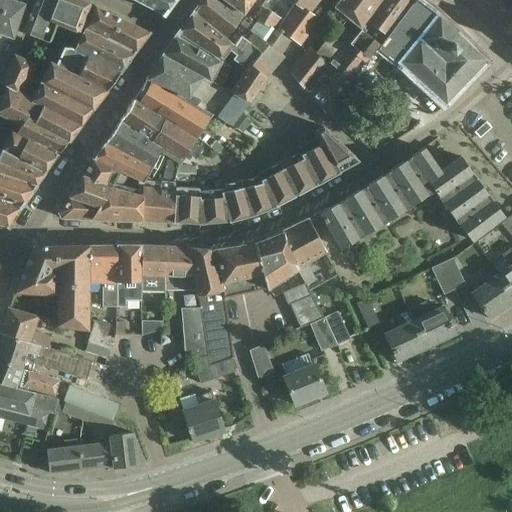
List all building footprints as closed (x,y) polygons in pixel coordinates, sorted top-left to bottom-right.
[(0,0),(0,32),(12,37),(23,4),(11,0),(0,0)] [(79,31),(90,4),(79,0),(35,0),(23,32),(48,42),(56,22),(79,31)] [(134,0),(164,15),(174,0),(134,0)] [(230,92),(249,102),(267,77),(284,57),(280,54),(291,38),(278,27),(262,15),(255,27),(244,19),(248,14),(227,0),(202,0),(193,12),(226,39),(238,22),(252,32),(247,40),(263,52),(250,72),(245,68),(230,92)] [(264,0),(227,0),(248,14),(244,19),(255,27),(262,15),(278,27),(282,21),(260,6),(264,0)] [(295,0),(295,2),(311,12),(319,0),(295,0)] [(419,0),(412,0),(374,51),(327,112),(344,127),(370,99),(362,93),(376,75),(371,71),(384,54),(398,65),(400,63),(446,106),(488,61),(436,13),(419,0)] [(339,0),(331,11),(342,21),(345,17),(358,27),(379,0),(339,0)] [(352,34),(374,51),(412,0),(379,0),(358,27),(352,34)] [(295,2),(282,21),(278,27),(291,38),(300,45),(319,18),(311,12),(295,2)] [(107,36),(136,52),(150,33),(94,6),(85,27),(106,39),(107,36)] [(193,12),(176,34),(217,59),(219,57),(222,59),(229,50),(234,45),(226,39),(193,12)] [(85,27),(74,49),(120,72),(136,52),(107,36),(106,39),(85,27)] [(176,34),(162,56),(220,87),(231,67),(217,59),(176,34)] [(327,112),(374,51),(352,34),(341,47),(339,46),(326,63),(305,91),(327,112)] [(263,52),(247,40),(241,36),(234,45),(229,50),(236,55),(233,59),(245,68),(250,72),(263,52)] [(64,47),(55,66),(106,91),(120,72),(74,49),(70,48),(64,47)] [(290,75),(305,91),(326,63),(309,48),(296,63),(290,75)] [(0,84),(7,87),(20,94),(21,93),(34,65),(14,55),(0,84)] [(230,92),(220,87),(162,56),(146,79),(178,95),(177,97),(212,115),(231,125),(240,113),(249,102),(230,92)] [(50,63),(41,81),(92,109),(106,91),(55,66),(50,63)] [(204,129),(212,115),(177,97),(178,95),(146,79),(140,89),(171,107),(170,109),(204,129)] [(32,99),(21,93),(20,94),(7,87),(0,103),(0,114),(22,124),(18,131),(60,152),(92,109),(41,81),(32,99)] [(133,100),(170,123),(196,140),(198,138),(204,129),(170,109),(171,107),(140,89),(133,100)] [(133,100),(119,121),(152,140),(150,144),(155,146),(170,123),(133,100)] [(240,113),(231,125),(243,133),(252,122),(240,113)] [(161,150),(155,146),(150,144),(152,140),(119,121),(105,143),(152,165),(161,150)] [(161,150),(181,163),(196,140),(170,123),(155,146),(161,150)] [(323,127),(315,132),(318,137),(337,174),(359,162),(323,127)] [(11,132),(2,151),(44,173),(57,155),(11,132)] [(318,137),(297,148),(299,152),(316,185),(317,185),(337,174),(318,137)] [(215,141),(210,147),(218,153),(222,148),(215,141)] [(145,182),(152,165),(105,143),(93,160),(119,170),(145,182)] [(439,173),(422,148),(374,180),(320,213),(320,214),(321,214),(324,218),(323,219),(325,222),(326,221),(342,248),(389,220),(434,190),(471,240),(503,215),(482,186),(461,157),(439,173)] [(1,150),(0,152),(0,173),(35,186),(44,173),(2,151),(1,150)] [(297,195),(316,185),(299,152),(279,162),(297,195)] [(111,188),(119,170),(93,160),(82,177),(111,188)] [(297,195),(279,162),(257,174),(258,176),(274,207),(276,206),(297,195)] [(177,174),(176,178),(196,176),(195,167),(179,165),(177,174)] [(0,198),(21,206),(35,186),(0,173),(0,198)] [(274,207),(258,176),(241,180),(253,215),(274,207)] [(106,196),(111,188),(82,177),(70,195),(102,204),(106,196)] [(232,221),(253,215),(241,180),(224,184),(225,191),(232,221)] [(174,185),(160,184),(160,191),(144,188),(144,196),(141,221),(172,222),(175,187),(175,185),(174,185)] [(172,222),(202,224),(199,192),(199,188),(175,187),(172,222)] [(117,220),(127,191),(122,190),(116,189),(111,196),(106,196),(102,204),(93,219),(117,220)] [(229,222),(232,221),(225,191),(224,191),(223,189),(199,192),(202,224),(228,221),(229,222)] [(141,221),(144,196),(127,191),(117,220),(141,221)] [(93,219),(102,204),(70,195),(59,212),(62,218),(93,219)] [(0,198),(0,224),(8,226),(21,206),(0,198)] [(511,218),(510,216),(501,224),(511,236),(511,218)] [(310,219),(283,231),(298,270),(327,252),(310,220),(311,220),(310,219)] [(253,243),(267,289),(298,270),(283,231),(254,243),(253,243)] [(267,289),(253,243),(213,249),(211,249),(224,298),(267,289)] [(87,282),(86,245),(32,247),(14,292),(57,296),(58,327),(89,326),(87,282)] [(86,245),(87,282),(100,282),(100,306),(114,307),(114,245),(86,245)] [(140,301),(140,290),(139,245),(114,245),(114,307),(124,307),(124,301),(140,301)] [(165,290),(164,246),(139,245),(140,290),(165,290)] [(197,289),(188,247),(164,246),(165,290),(197,289)] [(200,307),(224,298),(211,249),(188,247),(197,289),(200,307)] [(498,274),(511,294),(511,247),(501,255),(510,267),(498,274)] [(453,258),(442,263),(454,290),(465,285),(453,258)] [(454,290),(442,263),(431,268),(444,295),(454,290)] [(489,318),(511,302),(511,294),(498,274),(471,293),(489,318)] [(305,283),(282,293),(287,305),(289,304),(311,295),(305,283)] [(311,295),(289,304),(294,316),(318,306),(311,295)] [(224,298),(200,307),(203,345),(204,357),(205,367),(231,358),(233,357),(224,298)] [(380,325),(367,298),(356,303),(369,330),(380,325)] [(318,306),(294,316),(300,328),(309,324),(324,318),(318,306)] [(413,320),(427,348),(456,334),(442,306),(413,320)] [(200,307),(181,308),(184,346),(203,345),(200,307)] [(29,341),(49,348),(50,337),(33,331),(38,316),(8,308),(0,328),(0,332),(29,342),(29,341)] [(324,318),(336,345),(350,339),(337,312),(324,318)] [(336,345),(324,318),(309,324),(321,352),(336,345)] [(110,351),(114,338),(107,336),(110,325),(95,320),(87,343),(110,351)] [(161,350),(160,320),(141,320),(142,350),(161,350)] [(398,362),(427,348),(413,320),(384,333),(398,362)] [(116,323),(116,336),(125,336),(125,323),(116,323)] [(0,362),(24,370),(30,372),(32,363),(86,380),(92,361),(49,348),(29,341),(29,342),(0,332),(0,362)] [(185,358),(192,358),(204,357),(203,345),(184,346),(185,358)] [(273,372),(262,345),(249,351),(258,378),(273,372)] [(307,353),(282,364),(287,376),(284,377),(295,405),(325,392),(314,365),(312,365),(307,353)] [(235,372),(231,358),(205,367),(204,357),(192,358),(200,383),(235,372)] [(60,382),(30,372),(24,370),(0,362),(0,384),(55,400),(60,382)] [(55,400),(0,384),(0,417),(48,430),(57,400),(55,400)] [(119,405),(98,397),(71,387),(61,412),(109,431),(119,405)] [(224,431),(211,391),(196,396),(198,404),(182,409),(189,428),(187,429),(188,433),(190,432),(193,441),(224,431)] [(132,433),(108,436),(109,441),(110,441),(113,465),(113,468),(136,465),(132,433)] [(64,448),(46,450),(49,473),(81,469),(78,445),(79,445),(78,439),(64,441),(64,448)] [(81,469),(113,465),(110,441),(78,445),(81,469)]
